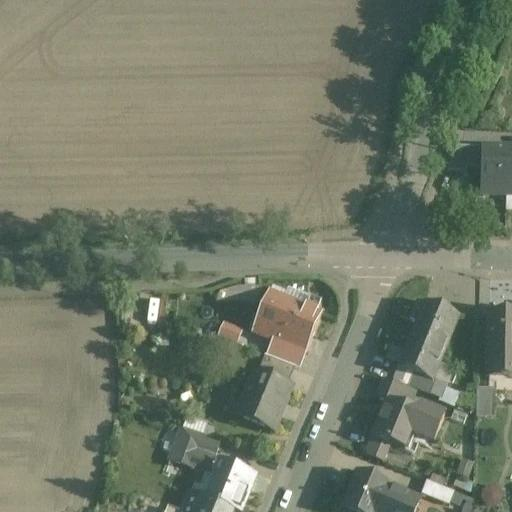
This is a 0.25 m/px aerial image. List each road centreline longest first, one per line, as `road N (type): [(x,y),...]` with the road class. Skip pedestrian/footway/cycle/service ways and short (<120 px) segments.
road 1 (residential): [(0,264),(388,256)]
road 2 (unclassified): [(388,256),(486,0)]
road 3 (residential): [(289,511),(388,256)]
road 4 (residential): [(388,256),(511,259)]
